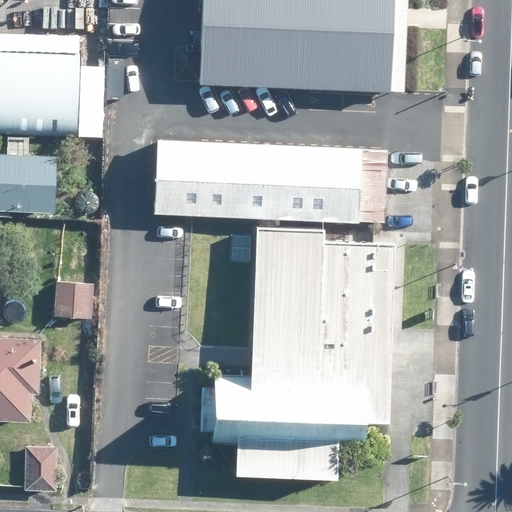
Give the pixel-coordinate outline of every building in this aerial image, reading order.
[(197,0),(195,85),(387,90),(389,0),(197,0)] [(59,29),(59,42),(69,42),(69,28),(59,29)] [(0,131),(1,131),(76,134),(79,54),(0,50),(0,131)] [(81,55),(81,83),(96,84),(97,55),(81,55)] [(201,139),(180,138),(157,137),(154,210),(255,215),(281,216),(383,220),(386,147),(201,139)] [(57,156),(0,154),(0,211),(56,213),(57,156)] [(325,228),(280,226),(256,225),(256,228),(250,351),(250,365),(249,374),(214,372),(214,380),(214,386),(201,386),(201,388),(199,425),(199,428),(212,428),(211,442),(236,443),(235,471),(336,475),(337,446),(360,447),(361,432),(386,433),(388,433),(396,242),(349,240),(324,239),(325,228)] [(93,281),(56,280),(54,314),(91,315),(93,281)] [(0,417),(29,419),(30,399),(30,390),(38,390),(40,336),(0,334),(0,417)] [(56,445),(55,445),(26,444),(25,488),(55,488),(56,453),(56,445)]
